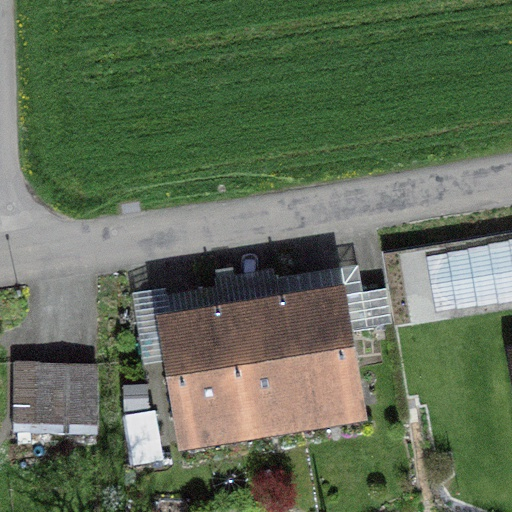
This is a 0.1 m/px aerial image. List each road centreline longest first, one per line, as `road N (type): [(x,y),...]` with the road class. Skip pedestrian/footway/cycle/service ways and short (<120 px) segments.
road 1 (residential): [(7,261),(511,181)]
road 2 (residential): [(7,261),(0,83)]
